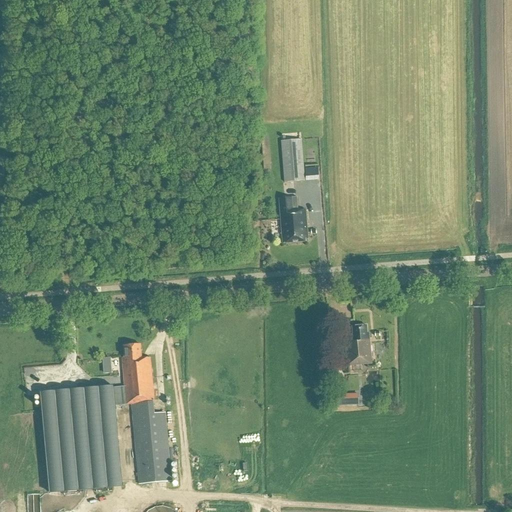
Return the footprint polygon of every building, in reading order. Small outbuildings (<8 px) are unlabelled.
[(270,170),(268,143),(268,134),(260,135),(263,171),(270,170)] [(281,142),(284,183),(304,182),(301,140),(281,142)] [(309,165),(309,179),(322,179),(323,165),(309,165)] [(282,244),(306,242),(305,240),(308,239),(305,211),(298,211),(297,198),(279,199),(282,244)] [(366,326),(352,328),(353,339),(346,340),(348,365),(371,363),(369,335),(367,336),(366,326)] [(124,386),(113,387),(114,405),(153,402),(150,358),(142,359),(141,346),(123,347),(124,357),(122,357),(124,386)] [(113,387),(40,393),(48,493),(122,486),(121,480),(115,405),(114,405),(113,387)] [(353,394),(346,395),(346,406),(354,405),(353,394)] [(155,414),(154,402),(132,404),(139,485),(172,482),(166,413),(155,414)]
